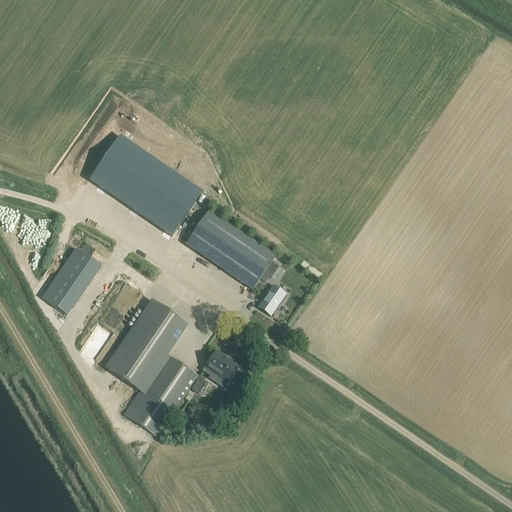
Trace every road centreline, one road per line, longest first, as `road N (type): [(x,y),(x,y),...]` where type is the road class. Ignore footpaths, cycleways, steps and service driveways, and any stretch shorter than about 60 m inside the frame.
road 1 (unclassified): [(511,505),(250,328)]
road 2 (track): [(123,511),(0,306)]
